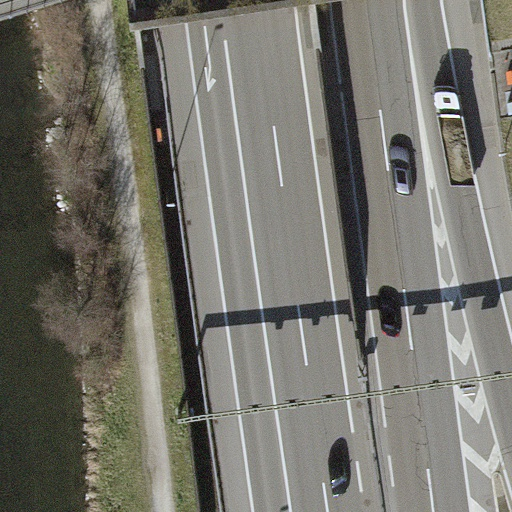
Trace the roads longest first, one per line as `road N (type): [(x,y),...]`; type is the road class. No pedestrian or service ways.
road 1 (motorway): [(437,511),(368,0)]
road 2 (motorway): [(255,0),(325,506)]
road 3 (motorway): [(511,416),(408,0)]
